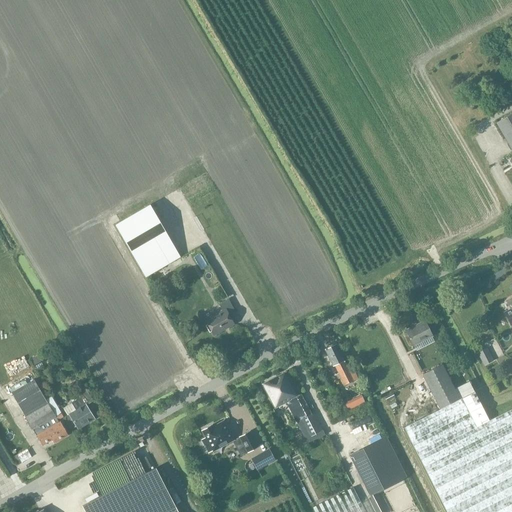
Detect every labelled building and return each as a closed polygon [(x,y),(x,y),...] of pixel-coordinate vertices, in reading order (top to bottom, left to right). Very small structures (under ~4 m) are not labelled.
[(511,114),(497,123),(511,147),(511,114)] [(150,205),(115,225),(146,277),(180,257),(150,205)] [(214,271),(206,274),(208,279),(216,276),(214,271)] [(0,314),(19,350),(33,342),(0,280),(0,314)] [(17,302),(20,308),(28,304),(26,298),(17,302)] [(222,312),(206,321),(214,335),(234,324),(229,316),(235,312),(228,300),(219,305),(222,312)] [(406,331),(413,345),(432,336),(425,321),(406,331)] [(334,367),(336,366),(346,386),(360,379),(355,370),(351,372),(345,361),(346,360),(338,344),(326,350),(334,367)] [(477,352),(484,365),(493,360),(486,347),(477,352)] [(35,366),(45,359),(41,353),(31,360),(35,366)] [(442,365),(423,375),(440,409),(459,399),(455,389),(442,365)] [(286,401),(293,413),(296,420),(313,412),(303,393),(300,394),(288,370),(262,384),(275,407),(286,401)] [(73,383),(76,388),(83,384),(84,385),(85,384),(82,378),(73,383)] [(35,380),(13,392),(43,446),(54,440),(56,443),(69,435),(61,422),(60,422),(59,420),(64,417),(57,404),(53,396),(47,400),(35,380)] [(469,382),(455,389),(459,399),(474,392),(469,382)] [(83,384),(76,388),(81,397),(73,402),(78,409),(70,414),(79,428),(95,419),(87,404),(93,401),(84,385),(83,384)] [(440,410),(405,427),(412,441),(447,511),(511,511),(511,409),(489,421),(475,392),(475,393),(474,392),(459,399),(440,409),(440,410)] [(356,407),(353,400),(345,404),(349,411),(356,407)] [(202,431),(213,451),(234,440),(224,421),(213,427),(212,425),(202,431)] [(239,437),(248,453),(258,447),(250,431),(239,437)] [(350,456),(370,495),(407,477),(387,437),(350,456)] [(257,470),(275,460),(270,450),(252,460),(257,470)] [(82,506),(84,511),(165,511),(176,507),(156,468),(82,506)] [(315,511),(365,511),(353,487),(313,508),(315,511)]
